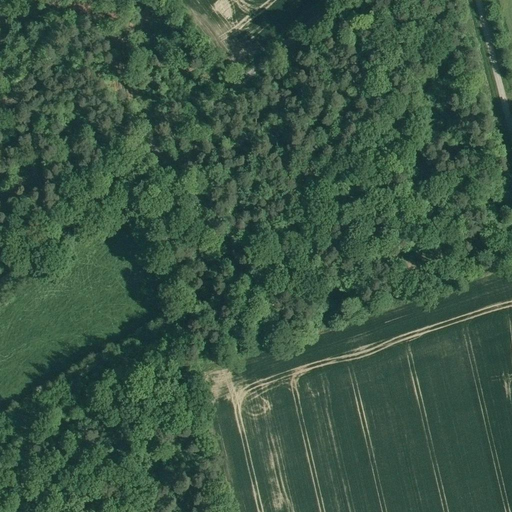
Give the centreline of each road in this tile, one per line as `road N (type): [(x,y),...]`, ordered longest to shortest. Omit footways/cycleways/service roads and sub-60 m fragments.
road 1 (track): [(0,280),(337,0)]
road 2 (unclassified): [(511,149),(480,0)]
